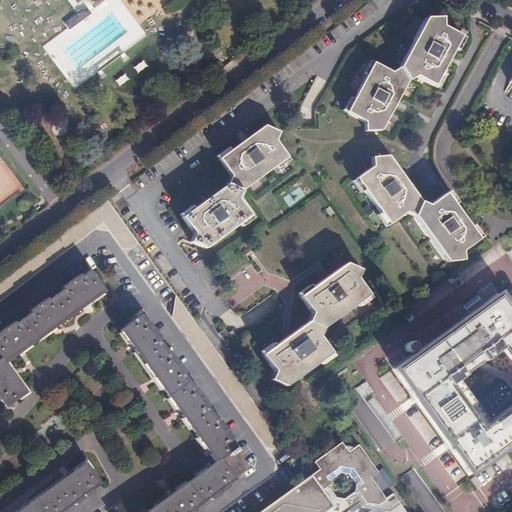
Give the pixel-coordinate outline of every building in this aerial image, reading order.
[(107,0),(82,18),(42,49),(74,92),(146,38),(117,0),(107,0)] [(374,0),(381,8),(392,0),(374,0)] [(362,131),(378,131),(406,82),(413,78),(431,88),(459,38),(440,28),(440,18),(425,18),(398,68),(390,73),(371,63),(345,111),(363,123),(362,131)] [(230,176),(226,185),(240,192),(241,189),(286,156),(274,140),(277,131),(262,124),(217,158),(230,176)] [(462,260),(460,251),(477,239),(444,194),(426,206),(419,202),(385,155),(369,157),(371,166),(353,178),(387,225),(404,212),(411,217),(445,262),(462,260)] [(240,192),(226,185),(181,217),(194,234),(191,240),(204,248),(248,215),(236,199),(240,192)] [(138,245),(106,200),(0,280),(0,300),(104,222),(127,253),(138,245)] [(0,400),(5,408),(25,394),(4,364),(116,283),(101,261),(0,334),(0,400)] [(269,380),(285,387),(331,354),(318,336),(323,328),(367,295),(354,278),(358,270),(343,264),(298,296),(310,313),(306,322),(262,355),(273,372),(269,380)] [(394,370),(469,474),(511,442),(511,314),(499,295),(394,370)] [(189,315),(176,296),(164,304),(272,452),(283,444),(277,436),(189,315)] [(147,511),(189,511),(250,469),(141,317),(121,331),(216,463),(147,511)] [(394,440),(401,435),(363,383),(356,388),(394,440)] [(232,439),(247,464),(255,460),(240,434),(232,439)] [(406,511),(394,494),(387,499),(371,478),(378,473),(359,445),(355,448),(343,446),(339,445),(336,441),(310,459),(315,467),(305,473),(305,475),(311,484),(316,483),(328,501),(334,501),(334,506),(328,507),(331,511),(406,511)] [(18,511),(61,511),(98,486),(83,465),(18,511)] [(331,511),(328,507),(324,507),(318,498),(308,499),(298,485),(261,511),(331,511)]
